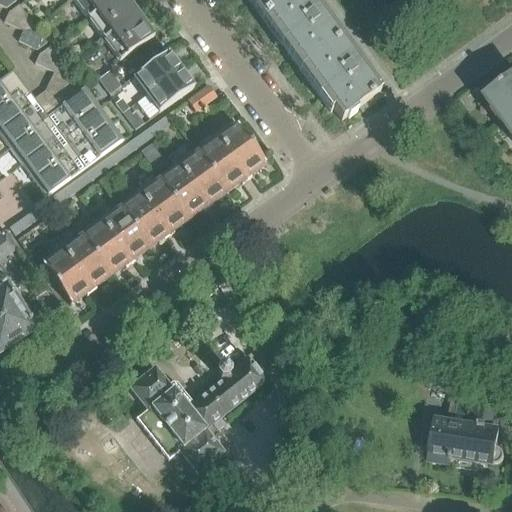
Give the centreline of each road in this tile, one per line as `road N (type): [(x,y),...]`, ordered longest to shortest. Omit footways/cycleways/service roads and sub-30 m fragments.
road 1 (residential): [(316,179),(0,407)]
road 2 (residential): [(511,37),(316,179)]
road 3 (residential): [(316,179),(185,0)]
